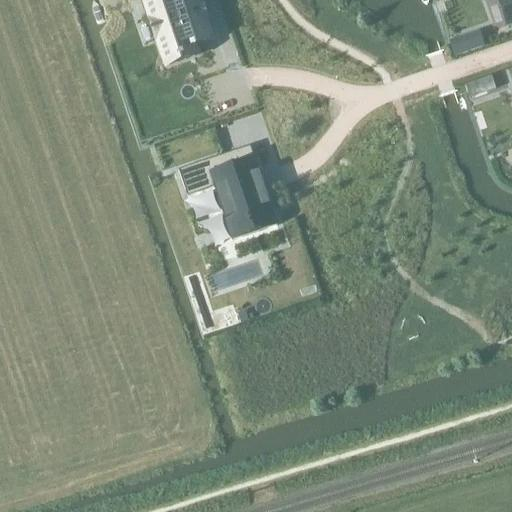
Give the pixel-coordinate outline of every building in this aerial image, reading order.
[(155,0),(143,4),(163,65),(191,56),(188,46),(206,40),(192,0),(155,0)] [(511,0),(497,0),(507,27),(511,26),(511,28),(511,0)] [(461,43),(451,47),(455,57),(464,54),(461,43)] [(491,77),(482,80),(487,93),(496,90),(491,77)] [(250,147),(178,171),(187,198),(214,189),(232,242),(277,227),(259,172),(253,174),(249,163),(255,161),(250,147)]
